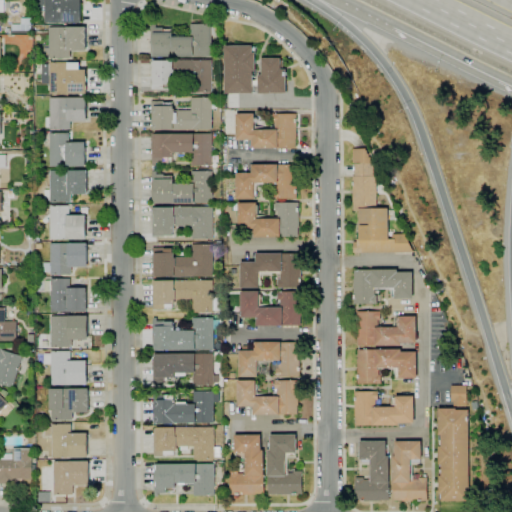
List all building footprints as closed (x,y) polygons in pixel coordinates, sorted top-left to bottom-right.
[(82,0),(82,22),(45,22),(45,0),(82,0)] [(212,56),(152,56),(152,24),(157,24),(157,27),(164,27),(164,32),(174,32),(174,37),(191,37),(191,24),(212,24),(212,27),(221,27),(221,35),(212,35),(212,56)] [(71,58),(50,58),(50,54),(45,54),(44,46),(50,46),(50,27),(87,26),(87,50),(71,50),(71,58)] [(288,93),(227,94),(226,45),(254,45),(254,52),(257,52),(257,71),(254,71),(254,86),(259,86),(259,75),(263,75),(263,58),(282,58),(282,69),(287,69),(288,93)] [(213,91),(194,91),(194,71),(176,71),(176,84),(173,84),(173,89),(152,89),(152,62),(155,62),(155,60),(174,60),(213,60),(213,91)] [(88,93),(50,94),(50,89),(49,89),(49,86),(50,86),(50,80),(49,80),(49,76),(48,80),(48,83),(43,83),(43,64),(50,64),(50,62),(81,62),(81,69),(88,69),(88,93)] [(51,129),(51,128),(46,128),(46,117),(50,117),(50,98),(87,97),(88,121),(71,121),(71,128),(51,129)] [(213,129),(153,130),(152,101),(165,101),(165,103),(173,103),(173,106),(174,106),(174,108),(176,108),(176,110),(192,110),(192,97),(213,97),(213,100),(218,100),(218,108),(213,108),(213,129)] [(253,148),(253,139),(238,140),(238,136),(237,136),(237,132),(238,132),(237,114),(256,114),(256,130),(277,130),(276,122),(274,122),(274,114),(297,114),(298,139),(297,139),(297,148),(253,148)] [(87,166),(50,166),(50,133),(70,133),(70,142),(87,142),(87,166)] [(192,165),(192,156),(179,156),(179,154),(175,154),(175,162),(166,162),(166,163),(157,163),(157,166),(153,166),(153,134),(213,133),(213,165),(192,165)] [(415,252),(355,252),(355,242),(358,242),(358,239),(360,239),(360,225),(371,225),(371,223),(360,223),(360,211),(353,211),(353,186),(357,186),(357,181),(353,181),(354,176),(355,176),(356,163),(363,163),(363,162),(353,162),(354,149),(368,149),(368,150),(369,150),(369,154),(371,154),(371,157),(372,157),(372,161),(374,161),(374,163),(375,163),(375,176),(378,176),(378,208),(390,208),(390,233),(406,234),(415,252)] [(0,154),(7,154),(8,167),(0,167),(0,154)] [(298,198),(273,199),(273,182),(256,182),(256,199),(238,199),(238,173),(253,173),(253,165),(297,164),(298,198)] [(71,201),(50,201),(50,197),(45,197),(45,189),(51,189),(51,170),(89,170),(89,194),(71,194),(71,201)] [(213,203),(153,204),(153,171),(157,171),(157,174),(165,174),(165,176),(174,176),(174,179),(175,179),(175,184),(193,184),(192,171),(213,171),(213,203)] [(252,237),(251,229),(240,229),(240,203),(259,202),(259,205),(260,205),(260,214),(259,214),(259,219),(276,219),(276,203),(300,203),(300,207),(302,207),(302,211),(300,211),(300,228),(299,228),(299,236),(252,237)] [(87,239),(51,239),(51,217),(46,217),(46,209),(51,209),(51,205),(71,205),(71,215),(87,215),(87,239)] [(214,239),(193,239),(193,229),(187,229),(187,226),(176,226),(176,231),(174,231),(174,236),(166,236),(166,237),(153,237),(153,207),(214,207),(214,227),(219,227),(219,237),(214,237),(214,239)] [(72,274),(51,274),(51,243),(89,243),(89,267),(72,267),(72,274)] [(215,276),(156,276),(156,275),(153,275),(153,248),(174,248),(174,252),(175,252),(175,257),(177,257),(193,257),(193,244),(214,244),(215,276)] [(302,287),(279,287),(279,271),(261,271),(261,288),(242,287),(243,261),(257,261),(257,253),(302,253),(302,262),(302,277),(304,277),(304,282),(302,282),(302,287)] [(378,304),(355,304),(355,270),(399,270),(399,272),(414,272),(414,298),(396,298),(396,297),(393,297),(393,289),(376,289),(376,295),(378,295),(378,304)] [(88,311),(52,311),(52,291),(45,291),(45,280),(52,280),(52,278),(71,278),(72,288),(88,288),(88,311)] [(192,312),(192,299),(176,300),(176,304),(174,304),(174,308),(166,308),(166,309),(154,309),(154,280),(214,280),(214,297),(221,297),(221,311),(214,311),(214,312),(192,312)] [(302,326),(282,326),(258,326),(258,317),(242,317),(242,291),(261,291),(261,307),(281,307),(281,300),(279,300),(279,291),(302,291),(302,326)] [(2,341),(0,341),(0,307),(7,307),(7,321),(18,321),(18,341),(2,341)] [(402,346),(358,346),(358,311),(382,311),(382,320),(379,320),(379,327),(396,327),(396,319),(400,319),(400,316),(418,316),(418,342),(402,342),(402,346)] [(73,347),(52,347),(52,316),(89,315),(90,339),(73,339),(73,347)] [(215,350),(154,350),(154,317),(158,317),(158,320),(166,320),(166,322),(175,322),(175,326),(176,326),(176,330),(194,330),(194,317),(214,317),(214,315),(219,315),(219,318),(215,318),(215,319),(220,319),(220,329),(215,329),(215,350)] [(301,376),(277,376),(277,368),(280,368),(280,362),(259,362),(259,376),(241,377),(241,351),(244,350),(243,346),(250,346),(250,350),(256,350),(256,342),(282,342),(301,342),(301,376)] [(13,388),(0,383),(0,348),(3,349),(2,349),(24,356),(13,388)] [(382,384),(359,384),(359,349),(403,349),(403,351),(418,351),(418,378),(400,378),(400,377),(396,377),(396,368),(383,368),(383,370),(380,370),(380,375),(382,375),(382,384)] [(89,384),(53,385),(53,381),(52,381),(52,377),(53,377),(52,370),(52,366),(52,364),(45,364),(45,353),(52,353),(52,351),(72,351),(72,361),(89,361),(89,384)] [(213,386),(205,386),(205,384),(194,384),(194,376),(177,376),(177,377),(175,377),(175,381),(167,381),(167,385),(154,385),(154,354),(215,354),(215,384),(213,384),(213,386)] [(281,414),(281,415),(255,415),(254,406),(239,406),(239,380),(257,380),(257,396),(278,396),(278,389),(276,389),(276,380),(299,380),(299,414),(281,414)] [(454,405),(454,401),(453,401),(453,385),(468,385),(468,405),(454,405)] [(53,420),(53,417),(47,417),(47,409),(51,409),(51,389),(90,388),(90,412),(73,412),(73,420),(53,420)] [(156,422),(156,399),(166,399),(166,395),(175,395),(175,399),(177,399),(177,402),(188,402),(188,403),(194,403),(194,390),(215,390),(215,393),(221,393),(221,402),(215,402),(215,423),(156,422)] [(376,426),(356,426),(356,401),(359,401),(359,396),(355,396),(355,391),(379,391),(379,399),(377,399),(377,407),(395,407),(395,398),(397,398),(397,396),(416,396),(416,422),(400,422),(400,425),(376,425),(376,426)] [(0,394),(9,403),(0,412),(0,394)] [(470,500),(440,500),(440,493),(440,478),(440,464),(440,434),(439,434),(439,408),(458,408),(458,410),(470,410),(470,500)] [(89,457),(53,457),(53,435),(46,435),(46,426),(53,426),(53,424),(72,424),(72,433),(89,433),(89,457)] [(215,459),(196,459),(195,446),(189,446),(189,449),(182,449),(182,446),(178,446),(178,451),(176,451),(176,456),(155,456),(155,428),(157,428),(157,427),(215,427),(215,432),(223,432),(224,443),(215,443),(215,447),(222,447),(222,457),(215,457),(215,459)] [(287,473),(295,473),(295,470),(303,470),(303,494),(277,494),(277,493),(269,493),(270,476),(268,476),(268,450),(271,450),(271,434),(297,435),(297,453),(287,453),(287,473)] [(266,475),(265,475),(265,495),(241,495),(241,502),(233,502),(233,495),(231,495),(230,471),(232,471),(232,468),(232,463),(235,463),(235,468),(245,468),(245,456),(238,456),(238,453),(236,453),(236,435),(263,435),(263,450),(265,450),(266,475)] [(390,483),(390,501),(356,501),(356,477),(365,477),(365,480),(370,480),(370,475),(371,475),(371,459),(361,459),(361,441),(387,441),(387,456),(390,456),(390,483)] [(421,462),(412,462),(412,479),(419,479),(419,477),(428,477),(428,501),(403,501),(403,500),(394,500),(394,483),(394,457),(396,457),(396,441),(423,441),(423,459),(421,459),(421,462)] [(33,479),(14,479),(14,483),(0,483),(0,459),(13,459),(13,448),(33,447),(33,479)] [(54,461),(90,461),(90,485),(74,485),(74,495),(55,495),(54,461)] [(194,496),(194,486),(188,486),(188,485),(179,485),(179,484),(177,484),(177,488),(176,488),(176,491),(167,491),(167,493),(159,493),(159,496),(155,496),(155,464),(216,463),(216,496),(194,496)] [(51,502),(41,502),(41,492),(51,492),(51,502)]
